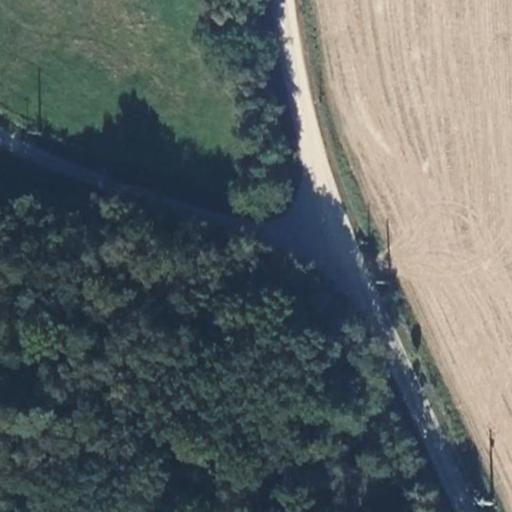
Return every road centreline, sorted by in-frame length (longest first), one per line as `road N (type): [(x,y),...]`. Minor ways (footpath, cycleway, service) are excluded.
road 1 (unclassified): [(0,132),(54,160),(253,232),(329,223)]
road 2 (tertiary): [(463,511),(329,223)]
road 3 (tertiary): [(329,223),(286,61),(282,0)]
road 4 (track): [(0,242),(150,197)]
